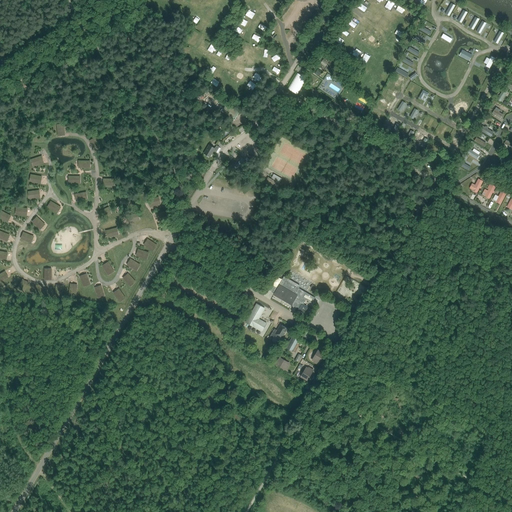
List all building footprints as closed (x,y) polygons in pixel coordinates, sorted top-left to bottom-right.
[(385,0),(383,4),(390,8),(393,3),(387,0),(385,0)] [(396,5),(392,13),(398,16),(401,7),(396,5)] [(220,51),(215,58),(220,61),(224,55),(220,51)] [(331,60),(325,56),(322,61),(318,66),(325,70),(331,60)] [(416,82),(418,77),(407,72),(405,77),(416,82)] [(298,75),(289,91),(298,95),(303,86),(300,84),(303,78),(298,75)] [(396,78),(391,86),(396,88),(400,80),(396,78)] [(503,91),(497,101),(501,104),(508,94),(503,91)] [(384,98),(393,104),(395,99),(387,94),(384,98)] [(422,94),(420,100),(425,102),(428,96),(422,94)] [(226,105),(222,112),(235,120),(239,113),(226,105)] [(499,113),(500,111),(496,108),(492,115),(501,120),(503,116),(499,113)] [(415,123),(419,113),(415,111),(411,121),(415,123)] [(482,128),(480,133),(492,138),(494,133),(482,128)] [(95,138),(90,141),(94,149),(100,146),(95,138)] [(485,148),(487,145),(476,140),(474,144),(485,148)] [(216,153),(219,147),(216,145),(214,148),(209,145),(204,154),(210,157),(213,151),(216,153)] [(467,155),(476,161),(481,155),(474,150),(473,153),(470,151),(467,155)] [(511,157),(503,154),(500,160),(508,164),(511,157)] [(40,157),(31,160),(33,166),(42,163),(40,157)] [(241,170),(247,162),(242,158),(236,166),(241,170)] [(463,164),(460,168),(470,174),(473,170),(463,164)] [(272,187),(275,181),(274,181),(274,180),(279,183),(281,179),(273,174),(271,178),(273,179),(273,180),(268,177),(265,183),(272,187)] [(40,177),(31,175),(29,181),(39,183),(40,177)] [(478,179),(472,191),(476,193),(482,182),(478,179)] [(490,185),(485,196),(489,198),(495,187),(490,185)] [(501,191),(496,202),(500,204),(506,193),(501,191)] [(86,192),(76,194),(77,200),(87,199),(86,192)] [(160,203),(158,197),(150,200),(152,206),(160,203)] [(59,207),(51,201),(48,207),(56,212),(59,207)] [(111,213),(109,208),(100,212),(102,217),(111,213)] [(9,216),(1,211),(0,212),(0,218),(6,222),(9,216)] [(168,217),(167,211),(157,214),(159,220),(168,217)] [(140,220),(138,214),(129,216),(131,222),(140,220)] [(43,224),(37,217),(32,222),(39,228),(43,224)] [(117,229),(108,231),(109,237),(118,235),(117,229)] [(32,236),(23,232),(21,238),(30,242),(32,236)] [(157,245),(149,240),(145,246),(153,251),(157,245)] [(148,253),(140,250),(138,256),(146,259),(148,253)] [(140,265),(132,260),(128,265),(136,270),(140,265)] [(114,271),(109,263),(103,267),(108,275),(114,271)] [(136,282),(129,275),(125,279),(131,286),(136,282)] [(90,285),(86,276),(81,278),(84,287),(90,285)] [(274,293),(273,294),(292,305),(297,307),(296,307),(298,308),(298,310),(304,313),(306,313),(308,309),(307,308),(303,305),(305,301),(311,304),(314,299),(297,289),(298,286),(283,277),(277,288),(273,286),(270,291),(274,293)] [(27,284),(22,281),(18,289),(23,292),(27,284)] [(77,287),(70,286),(69,295),(76,296),(77,287)] [(102,287),(95,289),(98,298),(105,296),(102,287)] [(125,298),(120,290),(114,294),(119,302),(125,298)] [(268,291),(265,299),(271,301),(274,293),(268,291)] [(246,322),(261,332),(266,324),(258,319),(264,309),(256,304),(246,322)] [(274,329),(269,338),(272,339),(274,336),(276,337),(277,335),(282,337),(287,329),(280,325),(277,330),(274,329)] [(292,337),(286,348),(292,351),(298,340),(292,337)] [(314,362),(317,364),(319,361),(320,361),(323,356),(317,353),(314,357),(313,357),(312,359),(313,360),(312,360),(314,361),(314,362)] [(282,359),(278,365),(283,368),(284,367),(287,369),(289,366),(288,365),(289,363),(288,363),(289,362),(287,361),(286,362),(282,359)] [(305,370),(302,375),(308,378),(311,373),(310,373),(312,370),(309,368),(308,369),(306,368),(305,368),(304,370),(305,370)]
